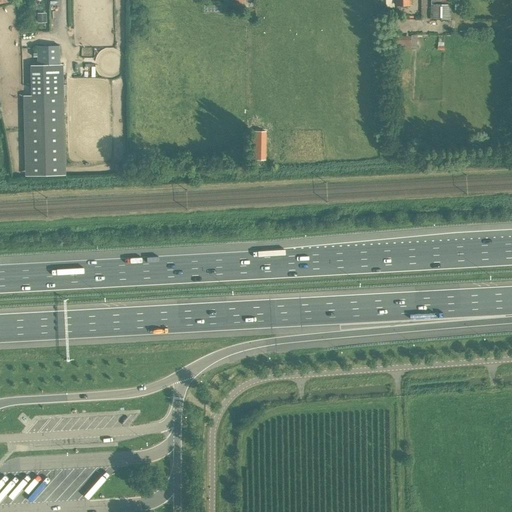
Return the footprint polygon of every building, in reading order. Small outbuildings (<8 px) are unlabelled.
[(225,0),(225,10),(244,9),(243,0),(225,0)] [(444,4),(444,0),(438,0),(431,0),(431,19),(451,19),(451,4),(444,4)] [(46,13),(38,14),(38,22),(46,22),(46,13)] [(387,36),(387,48),(410,49),(410,36),(387,36)] [(37,46),(37,69),(60,69),(60,46),(37,46)] [(252,131),(252,147),(265,147),(265,131),(252,131)] [(79,483),(89,472),(86,469),(76,480),(79,483)] [(6,497),(10,500),(27,482),(23,479),(6,497)] [(84,496),(87,498),(98,486),(96,484),(84,496)] [(36,490),(26,500),(30,503),(39,492),(36,490)]
